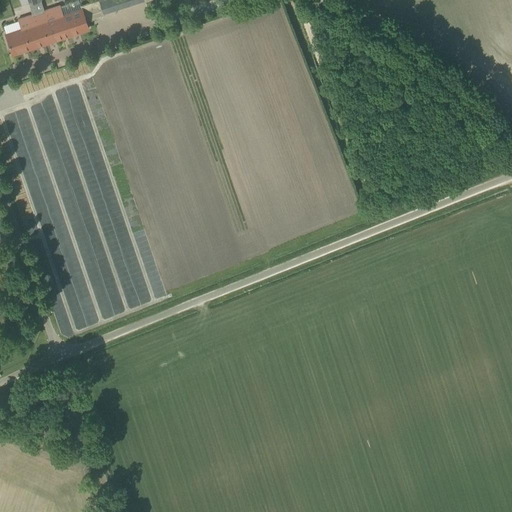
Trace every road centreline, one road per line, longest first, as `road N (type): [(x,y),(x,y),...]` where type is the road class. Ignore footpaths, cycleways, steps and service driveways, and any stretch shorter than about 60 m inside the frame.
road 1 (unclassified): [(55,354),(511,176)]
road 2 (unclassified): [(325,0),(426,71),(511,147)]
road 3 (unclassified): [(0,74),(209,0)]
road 4 (unclassified): [(55,354),(0,180)]
